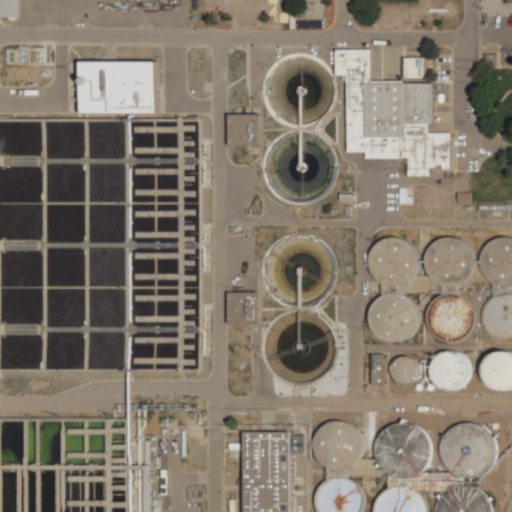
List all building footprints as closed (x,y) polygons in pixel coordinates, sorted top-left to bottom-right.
[(19,15),(19,0),(1,0),(1,15),(19,15)] [(435,81),(372,80),(372,49),(337,48),(337,74),(349,74),(348,150),(368,150),(368,156),(409,157),(409,174),(431,174),(431,166),(451,166),(451,132),(434,131),(435,81)] [(420,74),(420,57),(407,57),(407,74),(420,74)] [(82,112),(159,112),(159,59),(82,59),(82,112)] [(258,113),(230,113),(230,144),(258,144),(258,113)] [(458,202),(472,202),(472,192),(458,192),(458,202)] [(412,279),(420,267),(420,253),(413,241),(400,235),(386,237),(375,246),(371,260),(374,273),(385,283),(399,285),(412,279)] [(463,282),(472,274),(476,261),(472,248),(464,239),(451,236),(439,238),(430,247),(426,260),(438,282),(451,285),(463,282)] [(485,252),(485,277),(496,282),(496,288),(485,310),(484,330),(501,338),(511,338),(511,236),(493,236),(485,252)] [(412,333),(420,321),(420,306),(412,294),(399,288),(385,290),(374,299),(370,313),(374,327),(385,336),(399,338),(412,333)] [(258,291),(230,291),(230,322),(258,322),(258,291)] [(435,297),(425,314),(431,332),(448,341),(466,336),(475,319),(470,301),(453,291),(435,297)] [(465,349),(431,360),(440,390),(474,379),(465,349)] [(374,383),(384,383),(384,353),(374,353),(374,383)] [(404,385),(423,371),(410,353),(390,368),(404,385)] [(511,386),(511,353),(490,353),(490,386),(511,386)] [(321,511),(361,511),(364,503),(364,486),(375,485),(374,478),(382,475),(387,480),(378,511),(427,511),(427,491),(493,466),(500,441),(481,422),(458,423),(446,435),(447,471),(426,472),(435,440),(417,423),(407,420),(385,428),(376,459),(364,456),(363,421),(330,422),(317,435),(318,455),(329,466),(318,503),(321,511)] [(293,511),(293,453),(305,453),(304,430),(246,431),(246,511),(293,511)] [(150,511),(150,480),(134,480),(127,480),(127,511),(150,511)] [(441,511),(490,511),(491,486),(442,486),(441,511)]
